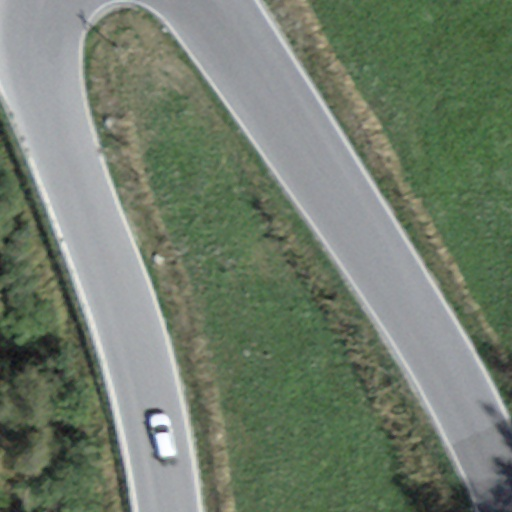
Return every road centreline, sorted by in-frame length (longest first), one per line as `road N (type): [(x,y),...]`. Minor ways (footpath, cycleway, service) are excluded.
road 1 (tertiary): [(508,511),(442,359),(206,0)]
road 2 (tertiary): [(35,0),(30,30),(38,78),(131,344),(167,511)]
